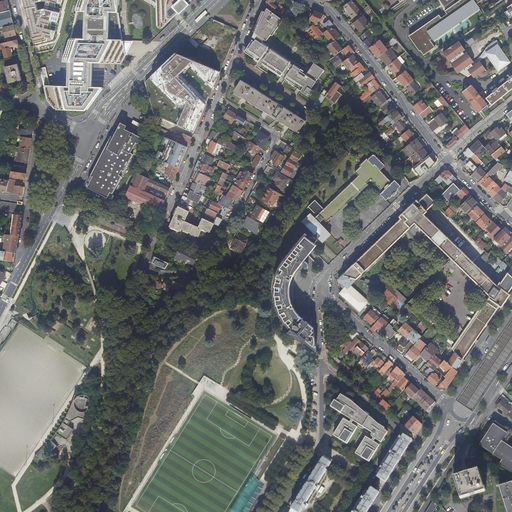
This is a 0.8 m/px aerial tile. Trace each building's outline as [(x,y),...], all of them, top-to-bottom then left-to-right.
[(0,12),(10,10),(7,0),(0,2),(0,1),(0,12)] [(45,67),(40,68),(44,86),(45,86),(45,87),(44,87),(48,100),(54,108),(57,109),(56,109),(56,110),(86,111),(87,109),(88,109),(103,88),(102,88),(103,87),(92,87),(92,83),(92,77),(92,73),(93,63),(121,64),(121,63),(120,63),(122,63),(126,56),(125,49),(124,41),(122,41),(122,40),(123,40),(116,0),(79,0),(76,10),(77,10),(77,11),(76,11),(70,39),(71,39),(69,39),(62,61),(63,61),(63,62),(69,62),(68,86),(50,86),(49,83),(45,67)] [(155,0),(157,25),(157,26),(158,27),(159,28),(160,29),(161,29),(162,28),(174,17),(176,15),(178,13),(180,15),(190,5),(189,3),(191,0),(155,0)] [(364,15),(351,0),(344,7),(347,11),(349,12),(348,13),(352,18),(353,18),(356,21),(364,15)] [(439,15),(409,37),(419,52),(421,51),(424,55),(435,47),(430,40),(433,39),(434,40),(443,34),(449,30),(449,29),(467,17),(476,11),(479,8),(476,5),(482,0),(481,0),(460,0),(445,11),(447,14),(441,18),(439,15)] [(438,0),(442,4),(444,8),(455,0),(454,0),(438,0)] [(499,0),(495,0),(497,2),(495,4),(499,9),(503,5),(499,0)] [(287,11),(283,17),(287,20),(289,16),(298,4),(295,2),(294,2),(291,5),(287,11)] [(279,5),(275,11),(283,17),(287,11),(279,5)] [(281,19),(268,9),(266,13),(262,11),(259,18),(262,20),(260,23),(254,31),(254,30),(253,32),(255,34),(258,35),(255,39),(254,42),(253,41),(246,52),(259,61),(261,58),(264,60),(262,63),(266,66),(265,67),(277,75),(278,74),(281,76),(283,73),(288,76),(286,79),(289,81),(289,83),(301,91),(304,94),(306,92),(309,94),(312,96),(315,92),(311,90),(317,82),(315,81),(316,78),(318,80),(322,74),(321,72),(322,69),(316,65),(314,68),(312,67),(308,73),(307,75),(307,76),(304,74),(300,71),(301,70),(295,65),(294,66),(290,63),(291,62),(272,49),(271,50),(268,48),(265,47),(266,45),(263,42),(265,40),(267,41),(269,38),(267,37),(269,34),(271,35),(272,36),(281,23),(279,22),(281,19)] [(0,28),(4,27),(14,25),(10,10),(0,12),(0,28)] [(326,16),(315,11),(311,21),(316,23),(326,16)] [(356,21),(354,23),(361,32),(370,24),(364,15),(356,21)] [(217,62),(223,67),(238,28),(211,18),(194,36),(193,38),(198,43),(201,44),(203,47),(209,49),(213,53),(217,55),(220,57),(222,55),(221,58),(217,62)] [(333,26),(329,20),(324,24),(328,30),(331,27),(333,26)] [(7,42),(18,40),(14,25),(4,27),(7,42)] [(313,35),(316,39),(323,34),(317,27),(316,28),(313,30),(308,34),(311,37),(313,35)] [(331,27),(328,30),(324,33),(331,43),(335,40),(340,36),(336,31),(335,32),(333,30),(331,27)] [(372,36),(369,30),(362,36),(366,41),(363,43),(368,50),(370,48),(377,43),(371,37),(372,36)] [(377,43),(380,41),(375,34),(372,36),(371,37),(377,43)] [(11,47),(19,45),(18,40),(7,42),(0,43),(0,50),(3,49),(5,58),(11,57),(13,56),(11,47)] [(343,50),(335,40),(331,43),(327,46),(335,56),(338,54),(340,52),(342,50),(343,50)] [(381,55),(388,50),(380,40),(380,41),(377,43),(370,48),(378,58),(379,57),(381,55)] [(259,62),(259,61),(246,52),(253,41),(252,41),(244,52),(258,61),(259,62)] [(465,50),(459,41),(443,53),(458,73),(460,72),(468,76),(471,74),(474,77),(486,68),(480,60),(473,65),(471,63),(474,61),(467,52),(464,54),(463,51),(465,50)] [(355,53),(349,45),(343,50),(342,50),(347,57),(350,54),(352,56),(353,55),(355,53)] [(498,45),(487,53),(499,69),(509,61),(498,45)] [(389,66),(398,59),(398,58),(390,49),(388,50),(381,55),(386,61),(385,62),(388,66),(389,66)] [(212,87),(219,72),(188,59),(176,53),(172,57),(165,64),(142,85),(151,113),(164,119),(193,131),(199,119),(212,87)] [(335,56),(330,60),(337,67),(343,62),(340,58),(341,57),(338,54),(335,56)] [(359,63),(353,55),(352,56),(346,60),(343,62),(349,70),(351,69),(359,63)] [(379,57),(387,67),(388,66),(385,62),(386,61),(381,55),(379,57)] [(397,78),(406,71),(407,70),(402,64),(398,59),(389,66),(394,72),(393,73),(397,78)] [(351,74),(355,78),(363,72),(365,70),(359,62),(359,63),(351,69),(353,72),(351,74)] [(22,80),(18,64),(5,67),(9,84),(22,80)] [(397,78),(405,87),(413,81),(414,80),(406,71),(397,78)] [(359,81),(364,87),(366,86),(374,79),(375,79),(370,72),(366,75),(363,72),(355,78),(354,79),(357,82),(359,81)] [(485,112),(511,89),(511,74),(511,75),(507,79),(508,80),(498,89),(497,87),(492,91),(493,93),(486,98),(490,103),(488,105),(472,85),(463,92),(479,113),(473,118),(465,124),(465,125),(470,130),(487,116),(482,110),(483,109),(485,112)] [(363,101),(364,103),(371,97),(379,91),(382,89),(374,79),(366,86),(369,90),(372,93),(363,101)] [(288,104),(253,82),(251,86),(242,80),(231,97),(295,138),(298,133),(299,134),(303,128),(302,127),(306,121),(307,121),(308,120),(307,119),(308,117),(290,106),(291,106),(288,104)] [(413,81),(405,87),(408,91),(409,90),(413,95),(420,90),(413,81)] [(337,91),(341,86),(336,82),(329,93),(325,90),(321,95),(327,98),(334,103),(335,104),(342,95),(337,91)] [(442,97),(432,85),(427,89),(429,92),(434,89),(441,98),(442,97)] [(369,90),(366,93),(366,92),(362,94),(363,95),(360,98),(363,101),(372,93),(369,90)] [(371,97),(379,107),(387,101),(379,91),(371,97)] [(324,113),(334,103),(327,98),(321,95),(313,106),(324,113)] [(446,109),(450,106),(442,97),(441,98),(438,100),(446,109)] [(414,107),(419,114),(428,108),(425,105),(426,104),(425,102),(424,103),(422,101),(414,107)] [(393,109),(389,103),(381,109),(386,115),(393,109)] [(419,114),(423,119),(433,111),(429,107),(428,108),(419,114)] [(237,115),(228,109),(225,113),(226,114),(225,116),(226,117),(228,118),(227,119),(231,122),(232,121),(233,121),(237,115)] [(389,115),(377,125),(379,128),(392,119),(393,120),(389,124),(389,125),(387,126),(389,128),(404,116),(403,115),(401,116),(398,112),(391,117),(389,115)] [(441,126),(448,121),(441,113),(435,118),(437,121),(430,127),(433,132),(441,126)] [(239,115),(236,120),(244,124),(247,119),(239,115)] [(389,145),(392,143),(387,136),(393,131),(393,130),(395,128),(398,125),(399,126),(397,128),(402,134),(404,132),(407,129),(404,125),(404,124),(402,122),(407,119),(404,116),(389,128),(383,133),(381,134),(389,145)] [(377,125),(375,126),(381,134),(383,133),(379,128),(377,125)] [(470,130),(465,125),(459,131),(454,135),(452,138),(451,137),(450,139),(451,139),(448,142),(450,143),(447,146),(450,149),(470,130)] [(91,179),(113,190),(121,176),(118,175),(121,170),(123,171),(133,154),(130,153),(133,148),(135,150),(141,138),(125,129),(119,126),(111,140),(110,142),(107,148),(105,147),(93,169),(95,170),(92,176),(91,179)] [(157,127),(154,132),(165,137),(175,142),(178,136),(157,127)] [(246,130),(242,127),(238,134),(242,136),(246,130)] [(491,133),(493,136),(497,141),(499,143),(502,140),(505,138),(507,136),(502,129),(500,130),(497,127),(497,128),(495,129),(491,133)] [(33,131),(24,129),(23,134),(22,134),(21,139),(18,139),(18,141),(21,142),(20,147),(29,148),(33,131)] [(213,131),(209,139),(225,147),(229,149),(238,153),(240,148),(224,140),(224,141),(216,136),(218,131),(216,130),(215,132),(213,131)] [(416,139),(409,130),(401,136),(409,145),(416,139)] [(240,142),(242,140),(243,137),(242,136),(238,134),(234,131),(232,135),(231,136),(240,142)] [(261,148),(262,149),(269,138),(261,132),(254,143),(261,148)] [(179,143),(188,147),(192,137),(183,134),(182,137),(181,137),(180,138),(179,140),(180,141),(179,143)] [(166,162),(179,168),(188,147),(179,143),(175,142),(165,137),(162,143),(167,146),(163,153),(159,151),(156,158),(166,162)] [(209,139),(207,139),(205,143),(210,146),(208,151),(212,153),(213,152),(214,153),(217,147),(224,150),(225,147),(209,139)] [(403,149),(410,157),(411,156),(423,147),(416,139),(409,145),(403,149)] [(261,148),(254,143),(250,141),(247,146),(258,153),(261,148)] [(485,148),(479,141),(470,150),(478,158),(487,149),(485,148)] [(499,143),(497,141),(491,146),(489,144),(485,148),(487,149),(492,155),(502,147),(499,143)] [(287,147),(282,143),(278,150),(283,154),(287,147)] [(29,148),(20,147),(17,147),(15,161),(26,163),(29,148)] [(426,151),(423,147),(411,156),(417,164),(428,156),(425,152),(426,151)] [(492,155),(498,162),(500,161),(497,158),(505,151),(502,147),(492,155)] [(470,150),(469,148),(464,153),(469,159),(471,157),(479,167),(480,166),(481,165),(483,163),(478,158),(470,150)] [(275,151),(271,157),(271,158),(272,159),(270,162),(277,166),(280,162),(283,156),(275,151)] [(295,151),(291,158),(298,163),(302,156),(295,151)] [(198,161),(211,167),(214,159),(203,153),(201,157),(200,157),(198,161)] [(316,200),(309,207),(318,216),(316,217),(315,218),(310,214),(303,221),(324,242),(331,235),(320,224),(324,219),(327,222),(331,218),(333,219),(348,205),(347,204),(353,199),(368,185),(367,184),(371,179),(383,192),(380,194),(386,200),(389,198),(390,199),(399,190),(398,189),(401,187),(395,180),(392,183),(380,170),(385,166),(374,154),(368,159),(367,158),(360,166),(361,167),(355,172),(359,176),(324,209),(316,200)] [(257,168),(263,156),(262,155),(261,157),(258,155),(252,165),(257,168)] [(427,171),(437,162),(434,157),(424,167),(427,171)] [(297,165),(298,163),(291,158),(286,165),(294,170),(295,168),(297,169),(299,167),(297,165)] [(228,170),(230,165),(220,160),(218,165),(228,170)] [(215,173),(217,170),(211,167),(198,161),(196,164),(198,165),(197,166),(200,168),(197,169),(194,170),(203,174),(205,171),(207,172),(208,170),(215,173)] [(468,162),(463,168),(465,170),(467,168),(471,171),(473,170),(475,172),(478,169),(470,161),(468,162)] [(169,176),(174,179),(179,168),(166,162),(164,166),(168,168),(166,173),(169,175),(169,176)] [(488,192),(493,197),(499,191),(501,189),(494,181),(495,180),(494,179),(493,180),(490,177),(493,174),(494,175),(503,165),(498,162),(494,167),(491,170),(478,183),(481,185),(483,183),(489,190),(488,192)] [(27,172),(28,165),(16,163),(15,170),(27,172)] [(294,170),(286,165),(282,172),(290,177),(294,170)] [(275,170),(268,166),(265,172),(271,176),(275,170)] [(486,173),(479,167),(478,168),(478,169),(475,172),(473,174),(479,180),(486,173)] [(209,177),(203,174),(194,170),(190,179),(204,186),(209,177)] [(247,184),(253,174),(246,170),(244,173),(241,171),(236,179),(247,184)] [(281,190),(288,178),(277,171),(273,179),(276,181),(273,185),(281,190)] [(445,171),(435,181),(435,180),(439,184),(444,179),(451,186),(457,179),(448,171),(445,171)] [(162,210),(166,198),(146,191),(148,185),(169,193),(171,185),(138,173),(134,185),(131,184),(126,197),(162,210)] [(243,191),(247,184),(236,179),(230,176),(228,179),(233,181),(234,181),(240,184),(238,187),(243,191)] [(0,190),(7,192),(10,181),(0,178),(0,190)] [(227,184),(228,182),(223,180),(220,178),(219,182),(218,185),(218,184),(217,185),(222,187),(224,182),(227,184)] [(10,179),(10,181),(7,192),(15,193),(17,193),(19,186),(16,186),(16,189),(13,189),(14,185),(15,185),(15,180),(10,179)] [(112,193),(113,190),(91,179),(89,181),(86,187),(106,197),(109,192),(112,193)] [(208,188),(204,186),(190,179),(188,183),(193,185),(191,190),(193,191),(199,195),(202,189),(201,189),(201,188),(203,189),(202,190),(206,192),(208,188)] [(450,189),(456,195),(462,188),(456,182),(450,189)] [(236,201),(239,196),(229,191),(227,194),(220,190),(222,187),(217,185),(215,191),(223,195),(234,200),(236,201)] [(239,196),(243,191),(238,187),(234,185),(232,188),(231,188),(229,191),(239,196)] [(440,185),(430,196),(435,202),(446,191),(440,185)] [(456,195),(455,195),(457,198),(461,194),(462,195),(465,191),(462,188),(456,195)] [(272,205),(279,193),(272,189),(269,193),(268,192),(263,200),(272,205)] [(253,191),(250,197),(257,201),(261,196),(253,191)] [(493,197),(500,203),(506,197),(503,194),(499,191),(493,197)] [(419,202),(417,200),(399,217),(401,219),(343,275),(356,280),(415,223),(490,296),(453,350),(455,352),(463,359),(499,306),(501,307),(510,295),(508,293),(511,287),(511,276),(508,273),(501,284),(500,283),(497,286),(424,214),(427,211),(435,202),(430,196),(427,194),(419,202)] [(231,205),(234,200),(223,195),(218,204),(222,205),(223,206),(229,209),(231,205)] [(190,200),(183,196),(178,207),(186,210),(190,200)] [(257,201),(250,197),(246,203),(254,207),(257,201)] [(459,207),(468,215),(476,206),(478,204),(475,200),(473,202),(469,198),(459,207)] [(218,204),(213,201),(210,208),(219,212),(220,211),(219,211),(222,205),(218,204)] [(484,205),(480,202),(478,204),(476,206),(477,206),(469,214),(476,221),(484,213),(480,210),(484,205)] [(262,221),(268,211),(256,205),(250,214),(262,221)] [(225,217),(230,209),(229,209),(223,206),(221,209),(223,210),(220,214),(225,217)] [(178,207),(173,219),(169,227),(181,232),(181,229),(190,233),(183,250),(185,251),(187,252),(198,257),(208,241),(199,237),(202,229),(210,232),(214,223),(203,218),(199,227),(185,221),(189,212),(186,210),(178,207)] [(318,216),(309,207),(307,208),(316,217),(318,216)] [(446,211),(451,216),(453,214),(457,210),(456,210),(457,208),(456,207),(455,209),(453,212),(449,208),(446,211)] [(215,217),(217,213),(208,208),(205,213),(215,217)] [(11,213),(8,234),(18,236),(20,214),(11,213)] [(451,216),(450,217),(458,225),(459,225),(461,222),(453,214),(451,216)] [(484,214),(476,222),(484,230),(486,228),(492,222),(484,214)] [(255,233),(261,224),(248,217),(246,220),(245,219),(244,221),(245,222),(243,226),(255,233)] [(492,222),(486,228),(490,232),(487,234),(491,238),(493,235),(495,237),(502,230),(493,222),(492,222)] [(509,239),(511,235),(511,232),(505,226),(502,230),(495,237),(494,239),(502,246),(505,243),(506,242),(509,239)] [(236,238),(235,237),(231,244),(233,245),(231,248),(247,256),(254,241),(239,233),(238,234),(236,238)] [(1,250),(15,253),(18,236),(8,234),(4,234),(1,250)] [(314,250),(314,249),(308,243),(310,241),(306,237),(307,236),(305,234),(302,238),(304,239),(297,248),(286,261),(285,260),(282,264),(279,269),(295,274),(297,270),(313,250),(314,250)] [(511,235),(509,239),(506,242),(505,243),(502,246),(510,254),(511,252),(511,235)] [(476,241),(484,249),(487,246),(479,238),(476,241)] [(308,243),(314,249),(317,246),(310,241),(308,243)] [(185,251),(183,250),(181,249),(180,250),(179,250),(175,259),(180,261),(181,259),(183,260),(186,253),(184,252),(185,251)] [(3,251),(0,250),(0,259),(2,260),(11,262),(12,253),(3,251)] [(486,262),(492,257),(487,252),(481,258),(486,262)] [(186,253),(183,260),(193,265),(195,263),(197,258),(186,253)] [(494,254),(492,257),(500,265),(502,262),(494,254)] [(169,264),(155,257),(151,265),(155,270),(157,266),(165,270),(169,264)] [(308,345),(314,350),(314,346),(313,338),(311,325),(301,316),(297,312),(295,309),(293,306),(292,303),(291,298),(290,293),(290,287),(291,283),(293,278),(295,274),(279,269),(277,274),(275,281),(274,284),(274,288),(274,292),(274,296),(275,300),(275,304),(276,306),(278,312),(280,316),(281,319),(283,321),(285,324),(288,327),(291,330),(289,333),(303,342),(304,341),(308,345)] [(356,280),(343,275),(338,280),(342,283),(344,285),(341,288),(343,289),(340,294),(360,312),(364,308),(365,309),(367,307),(366,305),(369,302),(351,286),(356,280)] [(175,291),(179,280),(177,280),(176,283),(173,282),(171,289),(175,291)] [(378,282),(377,286),(386,289),(387,290),(397,299),(404,305),(406,302),(388,286),(378,282)] [(397,299),(387,290),(384,293),(384,294),(388,297),(385,301),(391,306),(394,303),(397,299)] [(405,306),(404,305),(397,299),(394,303),(399,307),(402,310),(405,306)] [(400,312),(396,316),(398,318),(402,313),(409,318),(412,314),(413,313),(411,312),(405,306),(402,310),(400,312)] [(421,321),(424,324),(427,321),(414,309),(411,312),(413,313),(421,321)] [(371,310),(365,318),(372,324),(375,321),(376,322),(379,318),(371,310)] [(384,314),(371,329),(373,331),(376,328),(377,329),(378,328),(382,332),(392,321),(384,314)] [(92,331),(99,320),(92,316),(86,327),(92,331)] [(392,321),(382,332),(386,335),(383,338),(388,342),(391,338),(396,333),(392,329),(397,323),(393,320),(392,321)] [(406,338),(413,330),(407,325),(409,323),(406,321),(398,330),(401,333),(401,334),(400,336),(403,336),(403,335),(406,338)] [(405,350),(408,352),(420,339),(421,337),(413,330),(406,338),(410,341),(405,347),(403,348),(400,345),(396,349),(400,353),(401,353),(402,353),(405,350)] [(387,343),(393,348),(397,343),(391,338),(388,342),(387,343)] [(352,353),(361,343),(356,339),(352,344),(348,341),(344,346),(346,348),(343,352),(346,354),(349,351),(352,353)] [(419,355),(428,346),(420,339),(408,352),(406,354),(414,361),(419,355)] [(369,350),(361,343),(352,353),(354,355),(355,353),(361,359),(369,350)] [(428,363),(434,355),(438,351),(430,343),(428,346),(419,355),(428,363)] [(368,369),(371,364),(374,361),(372,359),(376,353),(373,351),(371,353),(368,351),(360,361),(364,363),(363,364),(368,369)] [(463,359),(455,352),(449,362),(448,361),(448,362),(455,369),(463,359)] [(441,363),(442,362),(434,355),(428,363),(426,365),(429,368),(426,372),(429,374),(428,376),(429,377),(433,373),(436,369),(441,363)] [(334,356),(330,361),(339,369),(342,365),(343,364),(334,356)] [(383,362),(386,358),(383,356),(380,360),(377,358),(374,361),(371,364),(376,368),(377,367),(378,366),(381,368),(385,364),(383,362)] [(446,389),(458,371),(455,369),(448,362),(445,359),(442,362),(441,363),(439,365),(447,373),(444,377),(446,379),(437,388),(440,390),(446,389)] [(379,379),(392,364),(389,361),(380,371),(376,376),(379,379)] [(339,369),(347,376),(351,372),(342,365),(339,369)] [(403,377),(405,375),(397,368),(395,369),(393,372),(389,377),(391,379),(392,378),(395,381),(393,384),(387,391),(389,393),(391,390),(394,388),(403,377)] [(372,380),(376,376),(380,371),(378,370),(377,371),(373,375),(373,374),(370,378),(372,380)] [(427,379),(435,386),(440,380),(436,376),(437,375),(436,374),(435,375),(433,373),(429,377),(427,379)] [(410,384),(403,377),(394,388),(401,394),(410,384)] [(355,383),(364,390),(368,384),(360,378),(355,383)] [(405,392),(413,399),(419,392),(411,385),(405,392)] [(371,397),(379,404),(383,400),(387,395),(389,393),(387,391),(386,390),(380,396),(379,395),(381,392),(378,389),(371,397)] [(427,412),(435,402),(421,390),(419,392),(413,399),(427,412)] [(69,412),(56,433),(67,440),(74,429),(68,425),(70,421),(78,417),(85,419),(91,399),(88,396),(87,396),(84,395),(82,395),(79,396),(75,395),(73,401),(69,412)] [(330,407),(337,411),(345,398),(340,395),(335,404),(334,403),(333,403),(332,404),(330,407)] [(345,398),(337,411),(345,416),(352,420),(350,423),(345,420),(341,426),(340,426),(334,435),(343,440),(342,441),(347,444),(355,431),(354,430),(356,427),(351,424),(353,421),(372,433),(371,435),(371,437),(373,438),(371,441),(366,438),(363,444),(362,443),(356,453),(365,458),(364,459),(369,462),(377,448),(376,447),(378,445),(373,442),(375,439),(381,443),(387,432),(384,429),(382,428),(381,429),(376,426),(378,424),(369,417),(365,414),(356,409),(357,407),(351,401),(345,398)] [(379,404),(387,412),(391,408),(383,400),(379,404)] [(502,401),(497,406),(498,407),(500,409),(503,412),(508,416),(509,418),(511,419),(511,420),(511,415),(511,414),(509,412),(511,411),(511,409),(503,402),(502,401)] [(423,425),(412,415),(403,425),(415,436),(423,425)] [(490,458),(510,471),(511,468),(511,448),(505,444),(511,434),(507,431),(507,430),(507,429),(506,428),(505,428),(504,428),(503,428),(495,423),(480,445),(493,454),(490,458)] [(386,482),(412,440),(404,435),(402,437),(399,436),(377,472),(380,474),(378,477),(386,482)] [(57,446),(51,440),(37,455),(42,461),(57,446)] [(36,458),(33,461),(39,466),(42,464),(36,458)] [(331,463),(323,458),(289,511),(300,511),(303,507),(305,508),(308,504),(306,503),(315,489),(317,490),(319,487),(317,485),(325,473),(327,474),(330,470),(328,468),(331,463)] [(454,477),(460,499),(485,491),(486,490),(485,488),(484,488),(478,469),(454,477)] [(511,511),(511,482),(499,487),(506,511),(511,511)] [(258,486),(254,492),(258,495),(262,488),(258,486)] [(367,511),(379,493),(371,488),(368,492),(366,491),(364,494),(357,504),(352,511),(367,511)] [(252,496),(248,503),(252,505),(256,499),(252,496)] [(433,511),(438,505),(432,502),(429,508),(426,511),(433,511)]
